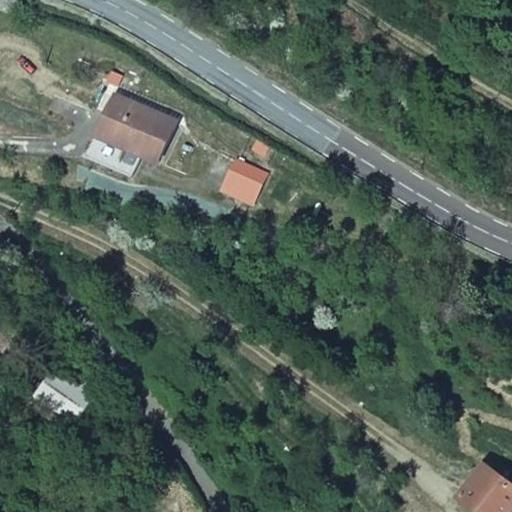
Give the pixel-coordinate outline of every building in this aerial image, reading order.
[(175,121),(116,95),(89,157),(133,176),(143,154),(157,160),(175,121)] [(237,158),(221,191),(253,206),(269,173),(237,158)] [(7,302),(0,311),(0,332),(11,341),(28,318),(7,302)] [(11,341),(0,332),(0,353),(1,354),(11,341)] [(36,379),(23,399),(73,433),(98,398),(57,369),(45,386),(36,379)] [(84,440),(109,404),(98,398),(73,433),(84,440)] [(462,497),(481,511),(511,511),(511,485),(486,466),(462,497)]
